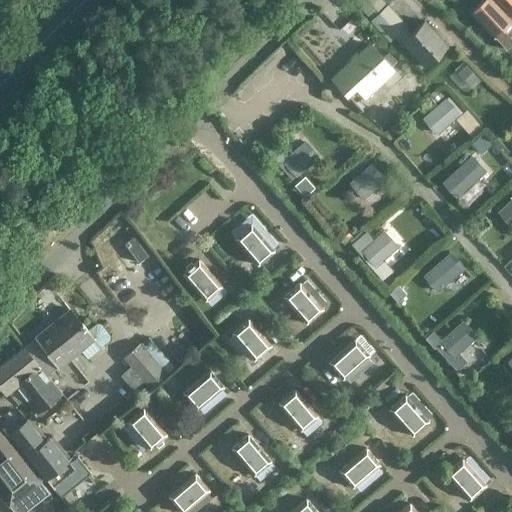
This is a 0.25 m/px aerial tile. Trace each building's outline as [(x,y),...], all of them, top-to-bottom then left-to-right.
[(395,34),(401,41),(410,33),(404,26),(405,25),(380,0),(357,0),(355,2),(389,40),(395,34)] [(502,29),(510,21),(490,0),(481,0),(470,11),(506,49),(511,43),(511,32),(509,30),(506,33),(502,29)] [(511,0),(495,0),(511,17),(511,0)] [(424,20),(410,33),(401,41),(424,67),(447,46),(424,20)] [(369,43),(331,77),(354,103),(392,69),(369,43)] [(480,81),(463,62),(454,70),(471,89),(480,81)] [(423,117),(437,132),(458,114),(444,99),(423,117)] [(470,145),(479,155),(491,145),(482,134),(470,145)] [(268,153),(278,164),(284,171),(288,167),(296,176),(317,157),(304,142),(296,149),(286,137),(268,153)] [(459,167),(442,182),(456,197),(484,171),(470,156),(465,162),(461,158),(455,163),(459,167)] [(384,179),(370,164),(349,183),(363,198),(384,179)] [(505,222),(511,230),(511,229),(511,199),(496,213),(505,222)] [(250,223),(234,238),(258,265),(274,250),(250,223)] [(375,266),(396,247),(383,232),(372,241),(365,232),(351,244),(364,259),(367,256),(375,266)] [(463,268),(449,253),(428,272),(425,275),(430,282),(434,278),(442,287),(463,268)] [(198,259),(181,273),(205,301),(222,286),(198,259)] [(282,296),(306,324),(323,309),(299,282),(282,296)] [(58,366),(80,349),(87,357),(100,347),(101,349),(102,348),(100,346),(109,339),(110,335),(100,323),(96,323),(87,330),(81,322),(81,323),(69,308),(68,309),(69,309),(35,337),(34,336),(33,337),(34,338),(24,347),(46,374),(57,366),(58,367),(58,366)] [(230,333),(254,360),(271,345),(247,318),(230,333)] [(441,340),(437,344),(442,350),(446,346),(454,355),(475,337),(462,321),(441,340)] [(342,379),(369,355),(354,338),(328,362),(342,379)] [(131,366),(121,375),(131,387),(141,378),(148,387),(165,372),(140,343),(123,358),(131,366)] [(69,403),(46,374),(24,347),(23,346),(0,364),(0,395),(15,384),(33,408),(30,410),(42,425),(69,403)] [(209,370),(182,393),(196,410),(224,386),(209,370)] [(317,416),(294,389),(277,403),(300,431),(317,416)] [(388,409),(412,436),(429,421),(405,394),(388,409)] [(126,422),(128,424),(149,449),(166,434),(142,407),(126,422)] [(9,433),(28,456),(45,442),(44,441),(26,419),(9,433)] [(254,475),(255,475),(271,461),(248,434),(231,448),(254,475)] [(49,437),(44,441),(45,442),(28,456),(61,497),(90,473),(77,456),(69,463),(49,437)] [(0,494),(8,505),(13,511),(27,511),(51,494),(40,480),(7,439),(0,445),(0,494)] [(366,447),(338,471),(352,487),(380,464),(366,447)] [(445,473),(469,499),(486,485),(462,458),(445,473)] [(195,473),(167,496),(180,511),(182,511),(209,490),(195,473)] [(317,511),(306,498),(289,511),(317,511)] [(398,511),(416,511),(409,503),(398,511)]
